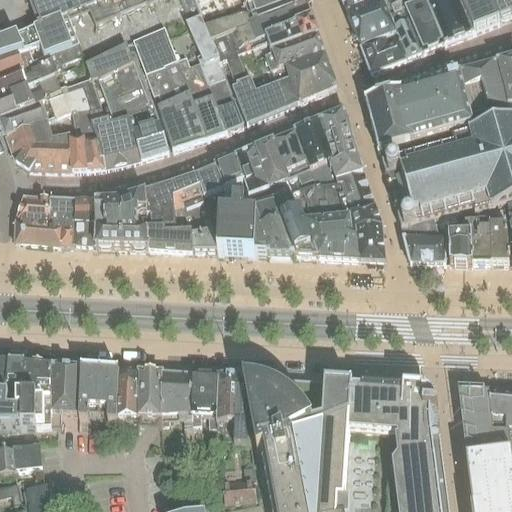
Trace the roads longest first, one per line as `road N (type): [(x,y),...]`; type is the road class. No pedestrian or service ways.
road 1 (residential): [(0,341),(431,361)]
road 2 (residential): [(420,330),(0,309)]
road 3 (residential): [(409,299),(0,278)]
road 4 (residential): [(316,0),(357,98),(409,299)]
road 5 (residential): [(431,361),(446,403),(460,511)]
